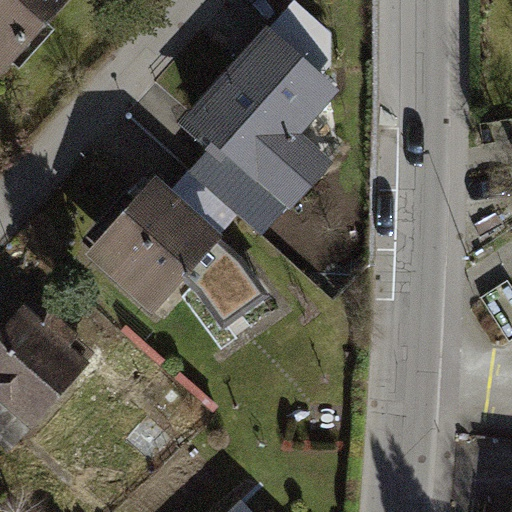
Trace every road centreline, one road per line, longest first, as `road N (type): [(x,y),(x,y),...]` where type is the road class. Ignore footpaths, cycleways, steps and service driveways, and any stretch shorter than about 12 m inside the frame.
road 1 (residential): [(415,0),(415,228),(398,511)]
road 2 (residential): [(197,0),(0,214)]
